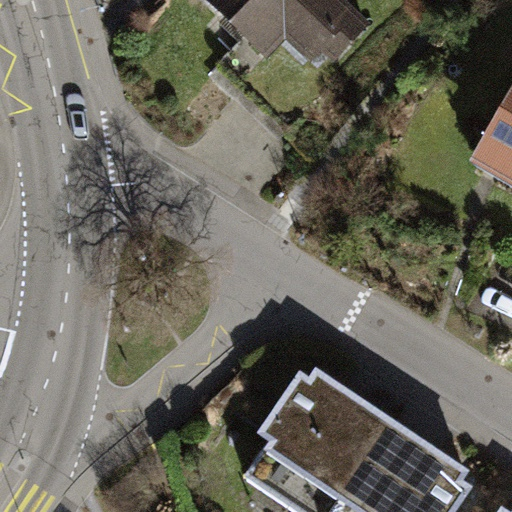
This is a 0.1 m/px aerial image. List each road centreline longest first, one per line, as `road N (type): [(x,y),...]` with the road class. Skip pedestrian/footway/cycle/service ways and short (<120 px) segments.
road 1 (residential): [(67,184),(109,181),(159,195),(511,409)]
road 2 (tertiary): [(67,184),(27,0)]
road 3 (tertiary): [(58,347),(71,234),(67,184)]
road 4 (tertiary): [(0,494),(31,440),(58,347)]
